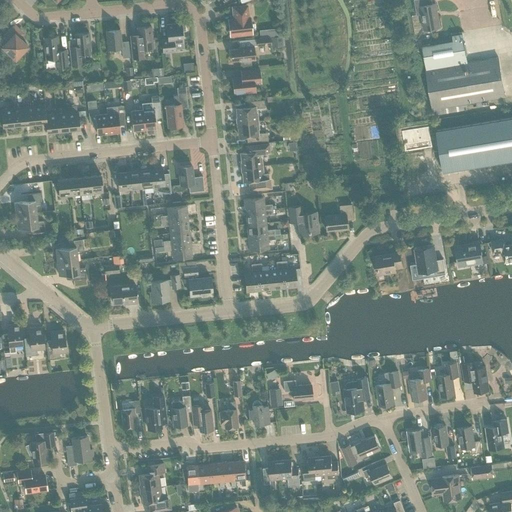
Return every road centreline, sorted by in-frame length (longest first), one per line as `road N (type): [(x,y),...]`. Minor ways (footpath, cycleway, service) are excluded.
road 1 (unclassified): [(229,314),(307,303),(368,235),(387,228),(511,210)]
road 2 (residential): [(110,449),(331,436)]
road 3 (residential): [(0,185),(30,161),(212,143)]
road 4 (residential): [(229,314),(212,143)]
road 5 (residential): [(212,143),(200,26),(193,9),(161,6)]
road 6 (unclassified): [(93,328),(229,314)]
road 7 (residential): [(110,449),(93,328)]
